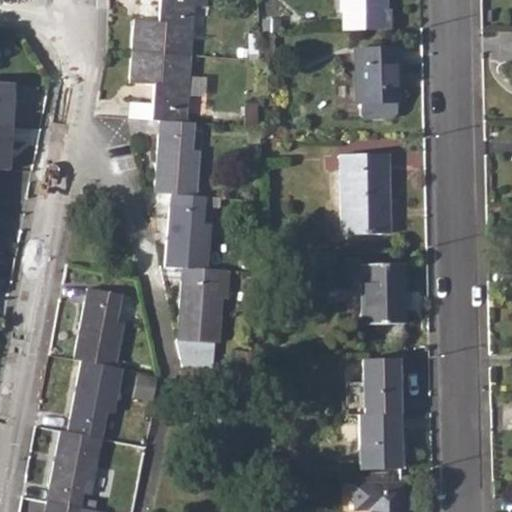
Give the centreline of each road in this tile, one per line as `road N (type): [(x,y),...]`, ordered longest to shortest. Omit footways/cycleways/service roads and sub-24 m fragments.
road 1 (residential): [(462,511),(451,0)]
road 2 (residential): [(0,471),(72,80),(77,11)]
